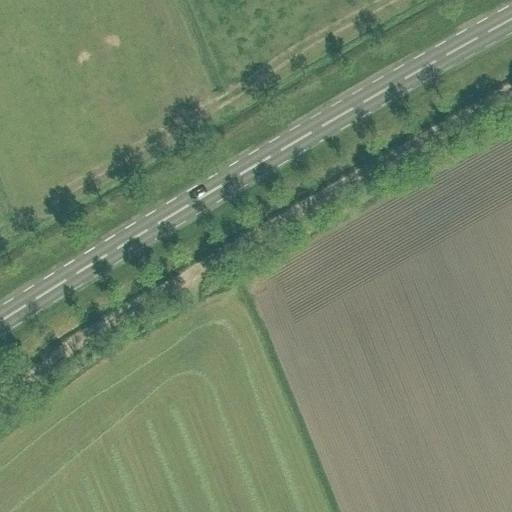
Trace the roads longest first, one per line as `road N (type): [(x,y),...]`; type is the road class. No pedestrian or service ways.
road 1 (primary): [(0,324),(511,19)]
road 2 (track): [(511,101),(51,349),(0,400)]
